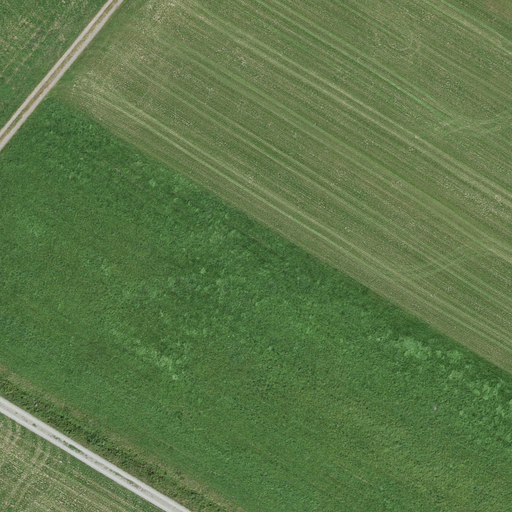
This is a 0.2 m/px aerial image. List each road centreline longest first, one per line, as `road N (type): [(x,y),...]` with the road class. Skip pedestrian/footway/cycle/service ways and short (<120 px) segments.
road 1 (track): [(179,511),(0,404)]
road 2 (track): [(0,138),(113,0)]
